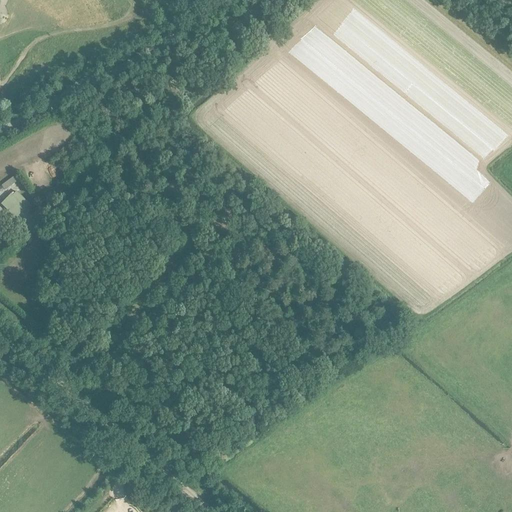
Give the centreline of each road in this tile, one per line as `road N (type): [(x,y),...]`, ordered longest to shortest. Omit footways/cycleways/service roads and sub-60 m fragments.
road 1 (track): [(210,511),(0,332)]
road 2 (unclassified): [(0,131),(138,57),(222,0)]
